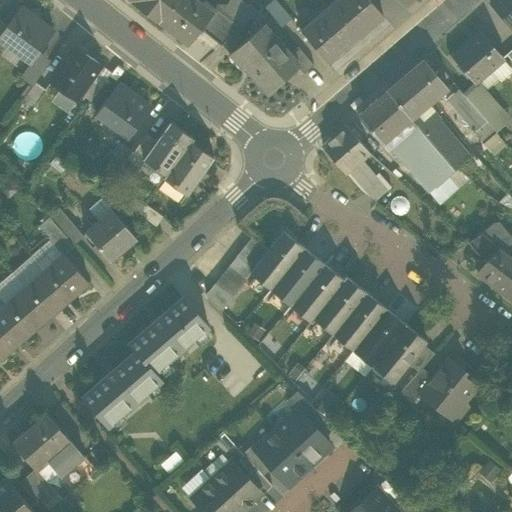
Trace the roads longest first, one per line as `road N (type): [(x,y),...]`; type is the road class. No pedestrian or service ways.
road 1 (residential): [(267,174),(0,409)]
road 2 (residential): [(288,172),(511,339)]
road 3 (tertiary): [(88,0),(266,140)]
road 4 (tertiary): [(293,147),(464,0)]
